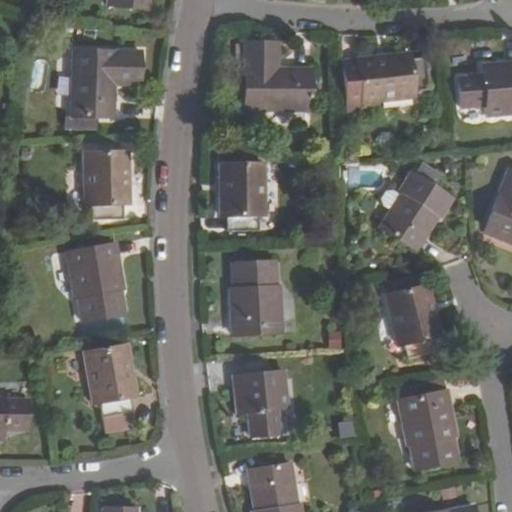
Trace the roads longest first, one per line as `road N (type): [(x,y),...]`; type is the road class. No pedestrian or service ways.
road 1 (residential): [(187,462),(168,233),(196,2)]
road 2 (residential): [(196,2),(356,22),(511,10)]
road 3 (residential): [(187,462),(0,481)]
road 4 (residential): [(511,511),(490,337)]
